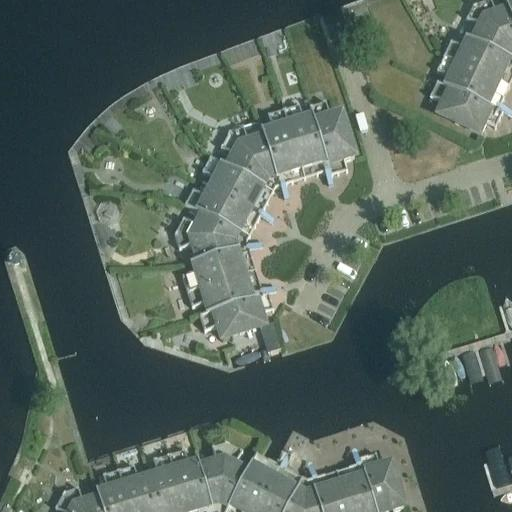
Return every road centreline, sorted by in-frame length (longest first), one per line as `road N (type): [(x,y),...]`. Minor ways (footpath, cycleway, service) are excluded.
road 1 (residential): [(391,201),(330,12)]
road 2 (residential): [(300,316),(352,215),(391,201)]
road 3 (residential): [(391,201),(511,162)]
